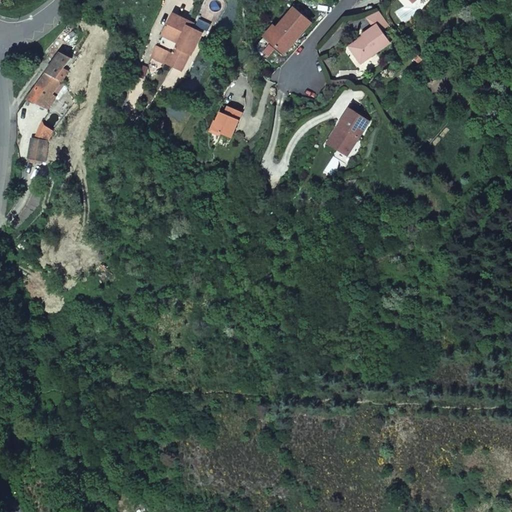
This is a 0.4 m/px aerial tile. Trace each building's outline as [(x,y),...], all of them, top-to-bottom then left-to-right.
[(299,11),(273,42),(289,56),(316,26),(299,11)] [(177,16),(155,59),(183,73),(192,56),(194,57),(204,35),(191,28),(193,24),(177,16)] [(367,65),(394,45),(382,28),(381,27),(369,36),(370,38),(358,46),(357,52),(367,65)] [(70,43),(31,99),(34,101),(48,107),(53,109),(60,96),(57,94),(65,82),(67,83),(75,73),(67,69),(75,58),(72,57),(78,47),(70,43)] [(48,107),(34,101),(30,109),(45,115),(48,107)] [(238,141),(250,115),(235,109),(231,118),(229,117),(221,133),(238,141)] [(345,158),(368,125),(351,114),(351,113),(338,131),(342,133),(334,146),(340,150),(339,151),(338,153),(345,158)] [(338,131),(328,146),(338,153),(339,151),(340,150),(334,146),(342,133),(338,131)] [(39,138),(36,158),(51,160),(55,140),(39,138)]
